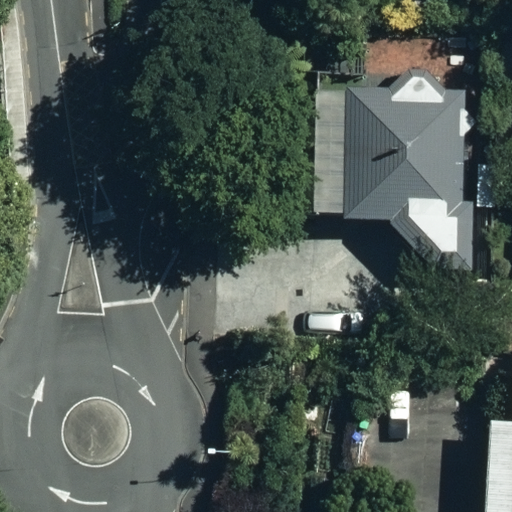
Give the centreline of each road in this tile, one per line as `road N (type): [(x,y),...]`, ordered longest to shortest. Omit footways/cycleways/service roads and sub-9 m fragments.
road 1 (residential): [(91,342),(140,353),(174,391),(180,415),(171,464),(134,499),(110,506)]
road 2 (residential): [(74,179),(125,164),(138,151),(163,49),(163,0)]
road 3 (residential): [(50,0),(74,179)]
road 4 (residential): [(74,179),(91,342)]
road 5 (residential): [(17,444),(23,388),(40,365),(91,342)]
road 6 (residential): [(110,506),(62,499),(42,486),(17,444)]
